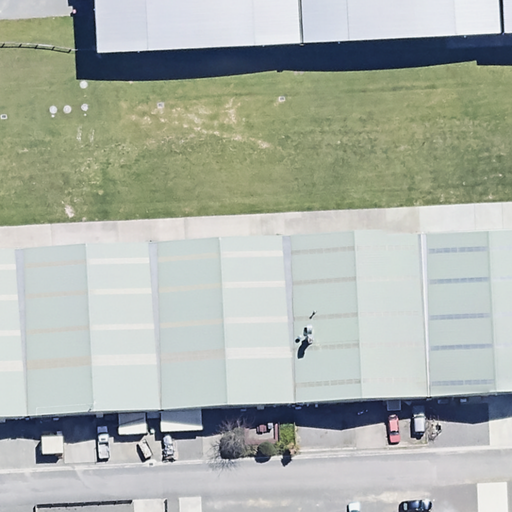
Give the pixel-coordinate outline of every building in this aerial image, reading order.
[(511,0),(93,0),(96,54),(446,37),(511,34),(511,0)] [(511,230),(415,234),(424,402),(511,396),(511,230)] [(278,241),(289,408),(424,402),(415,234),(278,241)] [(278,241),(144,248),(155,415),(289,408),(278,241)] [(11,255),(22,420),(155,415),(144,248),(11,255)] [(0,421),(22,420),(11,255),(0,255),(0,421)]
